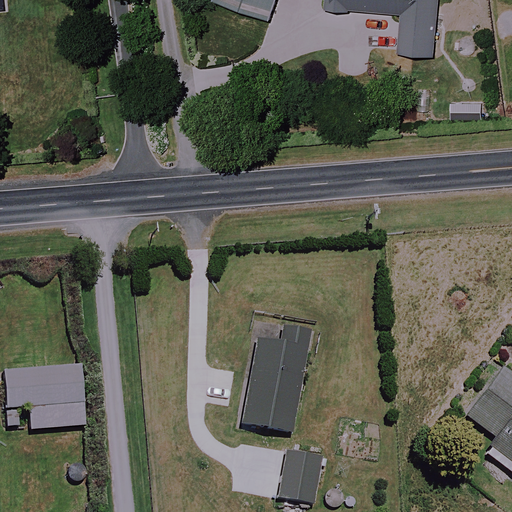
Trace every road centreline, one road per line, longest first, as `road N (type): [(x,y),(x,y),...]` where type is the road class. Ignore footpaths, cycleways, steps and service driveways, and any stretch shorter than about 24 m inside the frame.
road 1 (tertiary): [(0,210),(511,169)]
road 2 (unknown): [(95,202),(124,511)]
road 3 (unknown): [(163,0),(192,195)]
